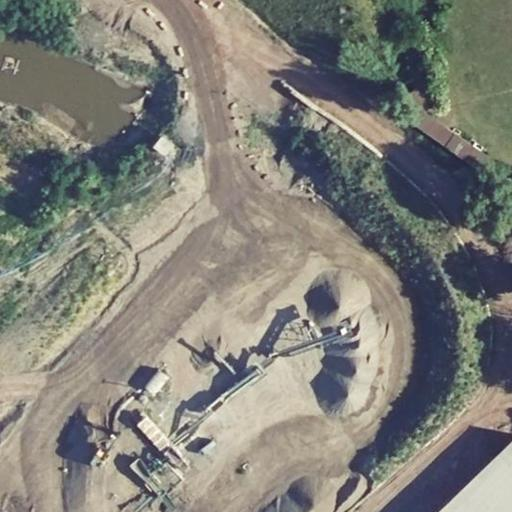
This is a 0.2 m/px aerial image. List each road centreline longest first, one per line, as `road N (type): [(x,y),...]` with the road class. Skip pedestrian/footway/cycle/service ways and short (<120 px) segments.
road 1 (track): [(171,0),(191,20),(215,145),(240,198),(42,429),(41,499),(49,511)]
road 2 (track): [(191,20),(350,115),(458,207),(504,292),(511,345)]
road 3 (track): [(246,511),(285,459),(377,413),(395,361),(392,311),(373,268),(327,231)]
road 4 (track): [(511,363),(495,415),(386,511)]
